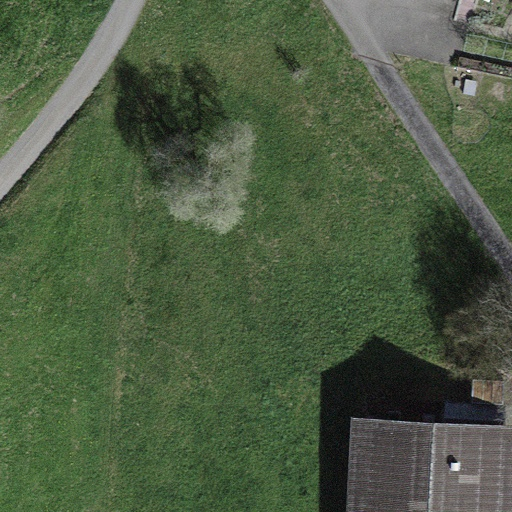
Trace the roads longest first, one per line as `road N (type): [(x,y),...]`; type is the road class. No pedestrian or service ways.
road 1 (unclassified): [(321,0),(511,281)]
road 2 (unclassified): [(142,0),(101,79),(0,203)]
